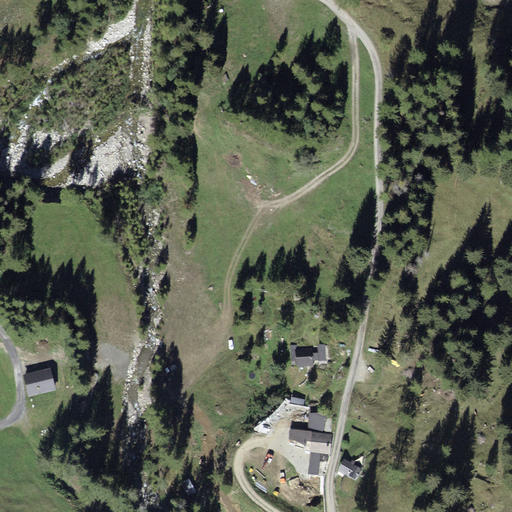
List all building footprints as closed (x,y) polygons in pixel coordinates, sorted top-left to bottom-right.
[(326,361),(325,344),(317,345),(317,348),(318,360),(318,361),(326,361)] [(297,367),(313,366),(312,361),(311,349),(296,350),(295,350),(296,361),(297,367)] [(29,398),(55,391),(50,370),(23,377),(29,398)] [(291,397),(290,404),(303,406),(304,399),(291,397)] [(325,415),(308,413),(306,432),(312,432),(323,433),(325,415)] [(311,442),(312,432),(306,432),(290,429),(289,439),(306,446),(307,441),(311,442)] [(323,433),(312,432),(311,442),(310,452),(320,453),(330,454),(332,434),(323,433)] [(318,475),(320,453),(310,452),(308,474),(318,475)] [(337,470),(355,480),(362,466),(352,460),(350,463),(343,459),(337,470)]
